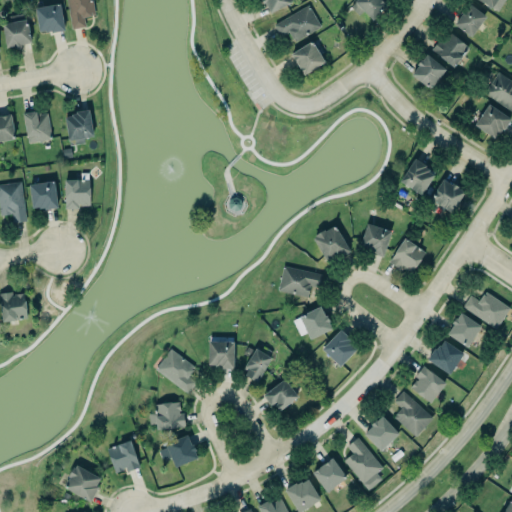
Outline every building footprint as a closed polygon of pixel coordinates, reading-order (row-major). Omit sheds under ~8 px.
[(64,0),(70,29),(83,27),(82,17),(93,15),(90,0),(64,0)] [(290,0),(288,1),(288,2),(267,13),(262,3),(261,4),(259,0),(290,0)] [(348,6),(352,2),(354,0),(378,0),(384,6),(370,20),(361,10),(356,15),(348,6)] [(502,0),(495,12),(476,0),(502,0)] [(32,8),(36,32),(44,30),(44,32),(49,31),(49,33),(63,30),(58,2),(32,8)] [(467,4),(451,24),(468,37),(484,16),(467,4)] [(272,23),(278,37),(289,33),(292,41),(319,30),(310,7),(272,23)] [(28,45),(25,15),(8,16),(9,23),(1,24),(4,48),(28,45)] [(427,49),(437,38),(440,41),(441,39),(439,38),(446,29),(468,47),(450,68),(427,49)] [(288,54),(309,41),(322,62),(301,75),(288,54)] [(410,76),(430,90),(444,69),(424,55),(410,76)] [(496,71),(511,82),(511,113),(481,92),(496,71)] [(473,126),(495,140),(509,119),(487,105),(473,126)] [(45,111),(22,115),(27,144),(51,139),(45,111)] [(0,141),(14,139),(9,114),(0,116),(0,141)] [(396,182),(411,157),(425,165),(424,167),(428,170),(427,172),(432,175),(419,196),(396,182)] [(62,180),(63,208),(76,208),(75,203),(78,203),(78,205),(88,205),(87,179),(62,180)] [(463,192),(441,179),(429,201),(451,213),(463,192)] [(26,184),(51,181),(55,207),(42,209),(42,207),(37,208),(36,207),(30,208),(26,184)] [(0,184),(0,216),(10,215),(12,223),(25,221),(20,182),(0,184)] [(364,223),(357,246),(363,248),(362,251),(380,257),(389,232),(364,223)] [(311,238),(327,264),(349,252),(333,225),(311,238)] [(424,251),(401,239),(388,263),(410,275),(424,251)] [(281,266),(275,290),(305,297),(307,287),(306,287),(306,285),(318,288),(321,275),(281,266)] [(0,313),(2,323),(26,318),(22,293),(11,295),(10,292),(0,293),(0,313)] [(508,308),(484,292),(478,301),(469,296),(461,307),(494,330),(508,308)] [(292,318),(297,336),(306,333),(308,339),(330,331),(322,308),(292,318)] [(479,326),(459,313),(445,334),(466,348),(479,326)] [(356,348),(338,331),(320,349),(338,367),(356,348)] [(426,361),(448,375),(462,354),(440,339),(426,361)] [(233,342),(207,342),(207,368),(232,368),(233,342)] [(241,376),(258,383),(269,356),(253,349),(241,376)] [(194,382),(187,378),(194,366),(167,350),(154,373),(188,392),(194,382)] [(407,387),(413,380),(414,381),(416,379),(412,376),(420,366),(443,383),(427,403),(407,387)] [(277,411),(296,399),(285,380),(261,394),(269,407),(273,404),(277,411)] [(412,437),(429,418),(400,390),(391,401),(398,408),(393,414),(391,417),(412,437)] [(183,427),(183,414),(179,414),(178,403),(155,404),(155,413),(148,414),(148,428),(183,427)] [(369,427),(361,435),(377,451),(396,434),(379,417),(374,422),(373,421),(368,425),(369,427)] [(196,459),(187,435),(165,443),(166,447),(157,451),(161,460),(169,457),(173,468),(196,459)] [(375,473),(381,468),(356,438),(345,446),(351,454),(342,461),(367,491),(380,480),(375,473)] [(102,448),(127,439),(137,468),(125,472),(123,468),(122,468),(122,470),(111,474),(102,448)] [(309,473),(329,459),(343,478),(323,493),(309,473)] [(65,477),(70,468),(72,469),(73,466),(97,479),(93,487),(94,488),(87,501),(64,489),(64,482),(67,478),(65,477)] [(295,511),(282,490),(293,483),(294,485),(298,483),(299,484),(305,480),(317,500),(297,511),(295,511)] [(255,507),(254,505),(269,498),(271,502),(278,499),(284,511),(257,511),(255,508),(255,507)] [(511,511),(511,500),(511,499),(501,511),(511,511)]
